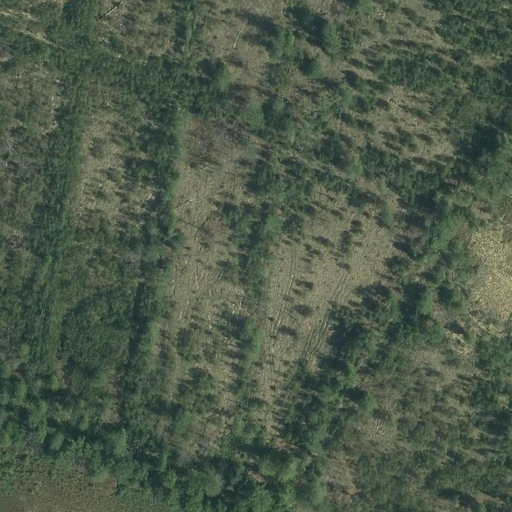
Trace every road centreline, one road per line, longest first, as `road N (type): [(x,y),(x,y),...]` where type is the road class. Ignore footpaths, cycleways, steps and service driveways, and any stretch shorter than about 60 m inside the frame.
road 1 (track): [(286,507),(452,222),(511,139)]
road 2 (track): [(300,511),(0,400)]
